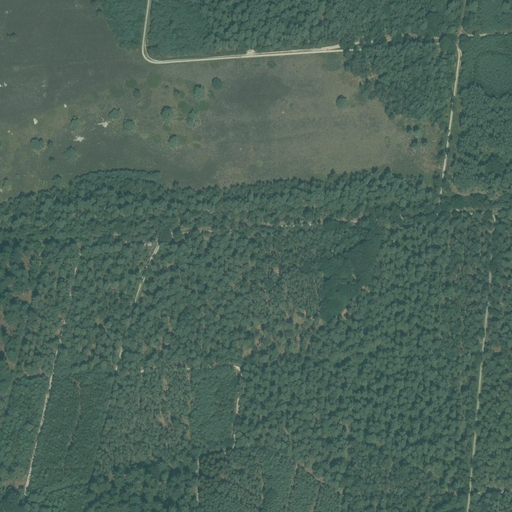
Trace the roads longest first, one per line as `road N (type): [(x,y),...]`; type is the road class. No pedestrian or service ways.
road 1 (track): [(444,215),(161,236),(115,366),(240,370),(233,445),(198,457),(196,511)]
road 2 (track): [(151,0),(145,50),(156,60),(460,35)]
road 3 (unknown): [(157,244),(511,219)]
road 4 (track): [(157,244),(89,248),(79,256),(20,511)]
